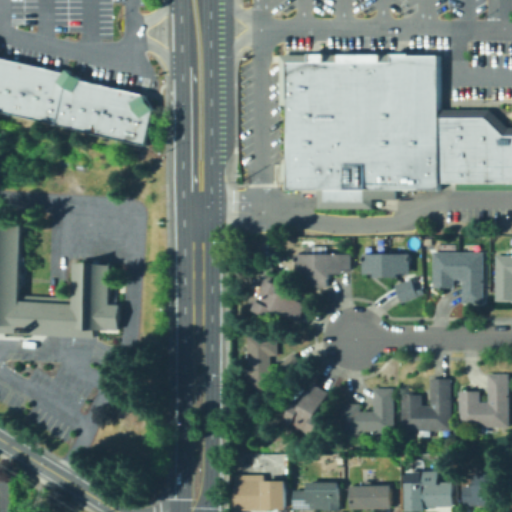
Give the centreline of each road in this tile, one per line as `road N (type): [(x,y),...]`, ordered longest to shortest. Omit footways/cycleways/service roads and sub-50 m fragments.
road 1 (primary): [(204,511),(210,346),(196,324)]
road 2 (primary): [(196,324),(183,348),(187,511)]
road 3 (primary): [(209,165),(208,0)]
road 4 (residential): [(511,337),(347,337)]
road 5 (primary): [(180,65),(181,177),(195,205)]
road 6 (tertiary): [(117,511),(0,438)]
